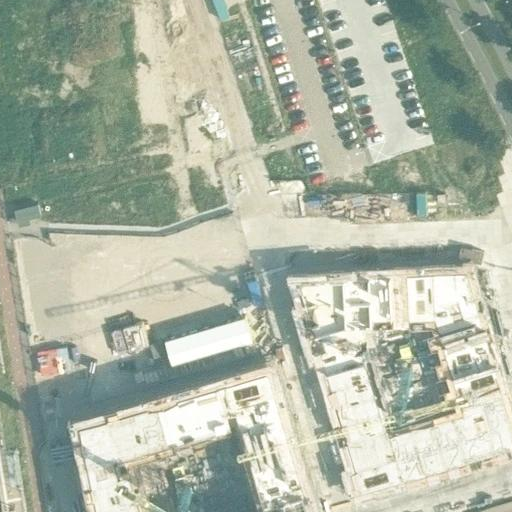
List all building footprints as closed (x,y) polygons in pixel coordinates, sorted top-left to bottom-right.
[(0,0),(0,105),(0,107),(1,114),(2,115),(5,139),(6,140),(7,152),(10,171),(13,185),(14,193),(15,199),(17,199),(36,196),(37,200),(63,201),(64,201),(64,205),(104,206),(115,206),(114,202),(115,202),(163,203),(156,162),(155,153),(149,117),(148,111),(146,94),(145,90),(143,80),(142,71),(140,60),(139,50),(137,39),(135,29),(134,18),(132,10),(132,9),(130,0),(0,0)] [(220,0),(183,0),(185,11),(221,5),(220,0)] [(341,0),(338,2),(346,17),(369,3),(374,0),(341,0)] [(374,0),(369,3),(346,17),(355,31),(374,20),(386,12),(378,0),(374,0)] [(221,5),(185,11),(188,27),(224,21),(221,5)] [(374,20),(355,31),(364,46),(380,36),(395,27),(394,25),(386,12),(374,20)] [(224,21),(188,27),(190,44),(227,38),(224,21)] [(380,36),(364,46),(367,50),(366,51),(371,61),(385,52),(400,43),(403,41),(398,31),(395,27),(380,36)] [(227,38),(190,44),(193,60),(230,54),(228,40),(227,40),(227,38)] [(385,52),(371,61),(379,76),(391,69),(406,60),(411,56),(403,41),(400,43),(385,52)] [(230,54),(193,60),(195,77),(233,71),(230,54)] [(391,69),(379,76),(387,91),(396,85),(411,76),(419,71),(411,56),(406,60),(391,69)] [(233,71),(195,77),(198,93),(236,87),(233,71)] [(396,85),(387,91),(394,106),(402,102),(417,93),(427,87),(419,71),(411,76),(396,85)] [(236,87),(198,93),(201,109),(238,104),(236,87)] [(402,102),(394,106),(402,121),(404,121),(407,119),(423,111),(436,104),(427,87),(417,93),(402,102)] [(250,114),(203,122),(216,209),(365,213),(388,214),(487,216),(436,104),(423,111),(407,119),(404,121),(421,158),(421,168),(389,167),(389,178),(366,177),(366,166),(274,163),(274,156),(257,156),(250,114)] [(380,271),(358,273),(337,274),(332,274),(324,274),(299,275),(301,282),(315,331),(327,370),(327,371),(320,373),(321,380),(351,479),(356,477),(358,476),(363,490),(369,488),(372,498),(393,492),(400,489),(408,487),(447,476),(444,466),(496,451),(499,460),(511,456),(511,389),(488,307),(480,309),(465,259),(407,262),(402,262),(402,270),(400,270),(380,271)] [(294,412),(279,365),(278,360),(276,361),(86,417),(81,418),(82,426),(100,511),(314,511),(286,415),(294,412)]
